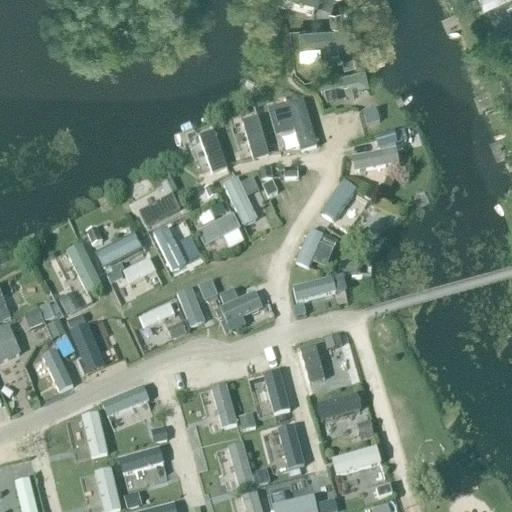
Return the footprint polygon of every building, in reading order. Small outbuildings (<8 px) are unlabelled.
[(323,36),(354,35),(353,19),(302,21),(303,51),(323,50),(323,36)] [(321,73),(326,90),(373,75),(368,58),(321,73)] [(307,92),(290,98),(306,145),(323,139),(307,92)] [(258,154),(274,148),(261,111),(245,116),(258,154)] [(380,129),(381,147),(357,148),(358,164),(402,162),(400,128),(380,129)] [(227,178),(243,222),(259,216),(243,172),(227,178)] [(344,175),(326,211),(345,220),(362,184),(344,175)] [(174,180),(134,195),(144,222),(184,207),(174,180)] [(207,222),(219,216),(213,206),(201,212),(207,222)] [(208,242),(227,234),(232,244),(248,237),(236,210),(201,226),(208,242)] [(186,213),(155,229),(161,241),(179,232),(186,245),(194,260),(208,254),(186,213)] [(313,264),(316,257),(330,263),(341,237),(313,225),(299,258),(313,264)] [(106,263),(146,245),(138,229),(99,248),(106,263)] [(68,247),(90,288),(106,280),(84,239),(68,247)] [(302,295),(316,291),(319,301),(341,295),(335,273),(299,282),(302,295)] [(180,289),(189,310),(224,296),(215,275),(180,289)] [(0,278),(0,318),(15,313),(2,278),(0,278)] [(137,338),(157,328),(134,282),(114,292),(137,338)] [(246,311),(266,306),(261,288),(223,298),(231,327),(249,322),(246,311)] [(64,296),(71,309),(81,304),(73,291),(64,296)] [(34,324),(48,316),(41,302),(26,310),(34,324)] [(86,309),(68,316),(90,371),(109,363),(86,309)] [(0,325),(0,358),(25,348),(13,320),(0,325)] [(320,341),(304,345),(312,377),(329,373),(320,341)] [(64,392),(78,385),(64,359),(50,366),(64,392)] [(269,368),(275,408),(291,406),(285,365),(269,368)] [(316,390),(354,377),(353,374),(332,381),(330,374),(313,379),(316,390)] [(229,379),(214,384),(226,424),(242,419),(229,379)] [(146,380),(104,397),(110,412),(152,396),(146,380)] [(373,418),(363,386),(319,400),(329,431),(373,418)] [(84,412),(94,454),(112,449),(101,407),(84,412)] [(296,420),(279,425),(293,466),(309,460),(296,420)] [(196,437),(179,442),(189,477),(206,472),(196,437)] [(240,482),(256,479),(248,439),(221,444),(225,467),(237,465),(240,482)] [(334,453),(339,472),(385,459),(380,441),(334,453)] [(163,443),(121,454),(130,486),(171,475),(163,443)] [(89,469),(95,510),(123,506),(116,464),(89,469)] [(255,469),(259,480),(272,475),(268,464),(255,469)] [(26,511),(43,511),(33,473),(17,477),(26,511)] [(123,492),(125,503),(144,500),(142,489),(123,492)] [(132,508),(133,511),(181,511),(178,498),(132,508)] [(263,511),(260,500),(244,505),(246,511),(263,511)] [(314,511),(312,501),(273,511),(272,511),(314,511)]
